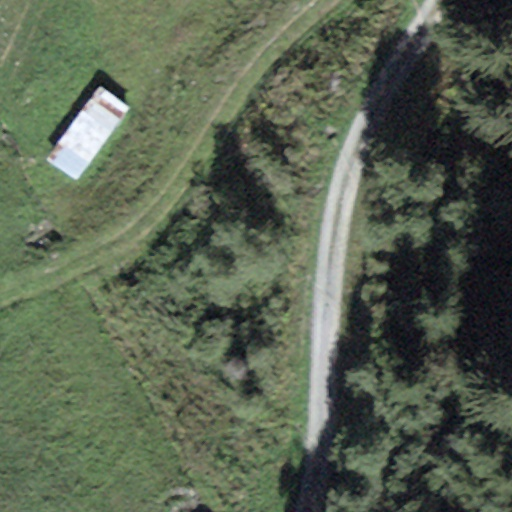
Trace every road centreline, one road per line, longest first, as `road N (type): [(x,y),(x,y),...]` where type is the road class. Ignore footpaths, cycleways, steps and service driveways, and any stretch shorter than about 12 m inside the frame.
road 1 (track): [(451,0),(362,149),(329,303),(332,456),(324,511)]
road 2 (track): [(0,288),(86,259),(202,188),(206,147),(228,104),(268,56),(339,0)]
